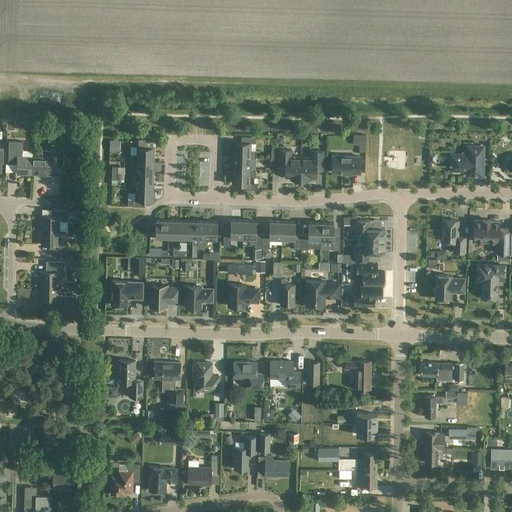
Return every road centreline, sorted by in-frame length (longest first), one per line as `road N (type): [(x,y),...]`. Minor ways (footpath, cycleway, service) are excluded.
road 1 (unclassified): [(11,324),(401,336)]
road 2 (residential): [(214,198),(402,195)]
road 3 (residential): [(214,198),(215,141),(171,141),(171,197)]
road 4 (unclassified): [(397,483),(401,336)]
road 5 (residential): [(401,336),(402,195)]
road 6 (residential): [(11,324),(12,202)]
road 7 (residential): [(168,511),(262,496),(273,497),(280,511)]
